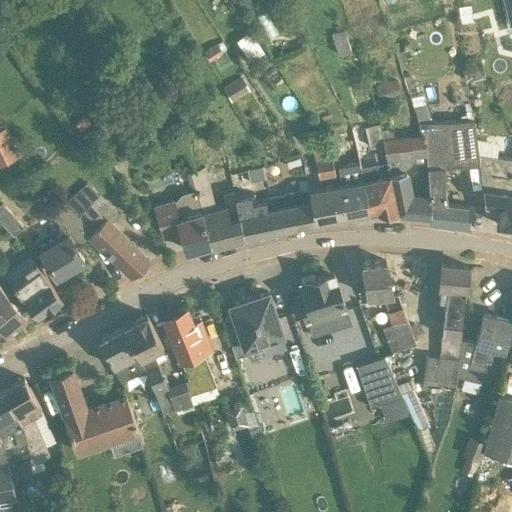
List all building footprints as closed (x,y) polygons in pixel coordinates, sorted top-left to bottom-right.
[(511,0),(503,0),(510,25),(511,24),(511,0)] [(350,48),(344,30),(332,34),(338,52),(350,48)] [(223,52),(217,42),(203,50),(209,60),(223,52)] [(465,80),(486,77),(484,64),(463,67),(465,80)] [(231,100),(250,90),(242,76),(223,86),(231,100)] [(402,94),(398,78),(375,85),(380,100),(402,94)] [(180,98),(173,90),(169,94),(175,101),(180,98)] [(478,153),(473,120),(418,122),(420,135),(424,134),(425,151),(426,167),(445,166),(479,165),(478,153)] [(381,129),(379,124),(365,127),(370,147),(383,144),(381,129)] [(0,149),(9,146),(13,144),(6,127),(0,129),(0,149)] [(409,170),(414,170),(412,154),(425,151),(424,134),(420,135),(395,139),(393,128),(381,129),(383,144),(387,161),(384,162),(387,172),(397,213),(429,216),(428,191),(413,190),(409,170)] [(335,175),(332,158),(325,159),(323,152),(314,154),(319,178),(335,175)] [(507,158),(478,153),(479,165),(484,202),(500,205),(507,158)] [(286,162),(288,167),(301,163),(299,157),(286,162)] [(511,226),(511,158),(507,158),(500,205),(497,224),(511,226)] [(397,213),(387,172),(384,162),(361,166),(361,167),(369,210),(369,211),(377,210),(378,211),(397,213)] [(339,167),(342,184),(337,185),(343,215),(369,210),(361,167),(361,166),(360,163),(339,167)] [(266,178),(263,166),(248,169),(250,181),(266,178)] [(469,206),(447,203),(445,166),(426,167),(426,169),(428,191),(429,216),(429,221),(469,226),(470,224),(469,224),(469,206)] [(46,179),(46,171),(41,167),(34,175),(42,183),(46,179)] [(243,235),(236,202),(215,208),(204,167),(190,174),(195,191),(211,244),(243,235)] [(316,220),(310,191),(307,180),(299,182),(301,193),(270,199),(271,209),(275,228),(316,220)] [(337,185),(310,191),(316,220),(343,215),(337,185)] [(164,237),(181,232),(187,250),(211,244),(195,191),(182,195),(178,200),(155,206),(164,237)] [(275,228),(271,209),(267,209),(265,198),(252,201),(251,193),(235,196),(236,202),(243,235),(275,228)] [(120,216),(100,195),(78,216),(90,235),(132,274),(149,261),(111,224),(120,216)] [(84,260),(75,244),(90,235),(78,216),(77,215),(63,202),(51,209),(60,225),(36,240),(42,250),(41,251),(56,276),(84,260)] [(0,221),(13,235),(23,226),(5,206),(0,211),(0,221)] [(61,296),(36,261),(24,270),(28,276),(13,287),(37,314),(61,296)] [(386,261),(362,263),(368,304),(385,302),(393,324),(383,328),(391,352),(416,343),(415,340),(423,337),(412,307),(404,310),(398,292),(392,294),(386,261)] [(460,339),(468,266),(442,264),(439,286),(447,287),(440,358),(426,356),(424,383),(455,386),(456,377),(460,339)] [(298,294),(306,320),(311,336),(329,331),(324,314),(345,307),(335,277),(334,272),(323,275),(315,278),(314,274),(300,278),(302,282),(300,283),(303,293),(298,294)] [(27,318),(0,286),(0,326),(7,335),(27,318)] [(267,290),(229,303),(233,314),(224,317),(236,355),(261,347),(259,339),(281,332),(267,290)] [(216,387),(196,336),(197,335),(187,308),(163,318),(179,357),(188,379),(185,382),(194,409),(193,405),(218,397),(214,387),(216,387)] [(504,349),(511,321),(482,314),(475,343),(460,339),(456,377),(480,383),(489,347),(504,349)] [(152,352),(162,347),(147,315),(124,327),(137,354),(147,372),(162,413),(175,408),(177,414),(194,409),(185,382),(167,389),(159,366),(152,352)] [(124,361),(137,354),(124,327),(99,340),(115,371),(126,365),(124,361)] [(402,397),(384,355),(378,357),(356,364),(370,407),(402,397)] [(77,452),(139,431),(126,395),(86,409),(72,368),(50,376),(77,452)] [(47,421),(42,409),(41,409),(24,378),(3,390),(21,421),(26,441),(29,460),(30,465),(49,457),(45,445),(36,425),(47,421)] [(430,426),(412,385),(400,389),(432,462),(441,438),(430,438),(426,428),(430,426)] [(26,441),(21,421),(3,390),(0,391),(0,432),(1,434),(4,447),(26,441)] [(511,396),(499,393),(484,452),(511,458),(511,396)] [(231,407),(234,426),(249,424),(247,406),(231,407)] [(261,433),(258,426),(250,428),(253,436),(260,433),(261,433)] [(0,498),(15,495),(4,447),(1,434),(0,432),(0,498)] [(481,448),(483,440),(469,435),(463,454),(467,455),(461,472),(472,476),(478,460),(479,460),(483,449),(481,448)] [(195,457),(192,447),(178,451),(181,461),(195,457)] [(33,482),(30,465),(29,460),(19,463),(23,484),(33,482)] [(68,481),(64,466),(54,469),(58,483),(68,481)]
